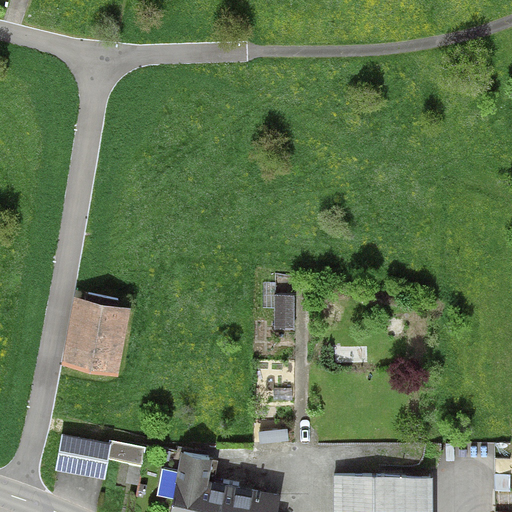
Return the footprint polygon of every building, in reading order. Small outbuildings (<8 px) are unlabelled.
[(294,292),(273,292),(273,328),(294,327),(294,292)] [(131,304),(74,293),(60,363),(117,374),(131,304)] [(289,428),(258,431),(259,443),(291,440),(289,428)] [(109,439),(63,433),(57,470),(105,476),(106,459),(109,439)] [(144,444),(109,439),(106,459),(128,462),(142,464),(144,444)] [(177,469),(159,466),(154,495),(172,498),(169,511),(229,511),(234,484),(208,479),(213,455),(181,450),(177,469)] [(142,464),(128,462),(126,480),(139,482),(142,464)] [(436,511),(436,474),(335,474),(335,511),(436,511)] [(278,511),(281,491),(234,484),(229,511),(278,511)]
